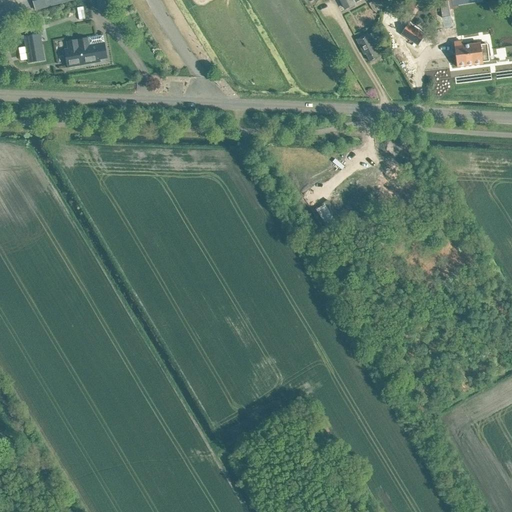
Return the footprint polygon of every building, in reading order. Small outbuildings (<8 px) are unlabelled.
[(31,0),(35,12),(75,0),(31,0)] [(96,0),(99,12),(112,10),(109,0),(96,0)] [(339,0),(345,9),(355,4),(354,3),(359,0),(339,0)] [(447,1),(439,3),(442,18),(449,17),(447,1)] [(372,18),(366,5),(353,11),(360,24),(372,18)] [(0,21),(13,18),(10,6),(0,8),(0,21)] [(78,19),(86,19),(84,6),(77,7),(78,19)] [(418,46),(426,35),(409,24),(401,35),(418,46)] [(379,43),(373,33),(368,36),(367,34),(356,40),(363,53),(364,53),(369,62),(377,58),(372,48),(374,48),(373,46),(379,43)] [(44,61),(40,35),(24,38),(28,63),(44,61)] [(89,47),(88,40),(65,44),(67,50),(65,50),(69,68),(100,62),(100,60),(106,59),(103,44),(89,47)] [(462,41),(453,42),(455,51),(457,68),(483,65),(482,63),(489,63),(487,45),(487,44),(480,45),(480,44),(478,44),(478,45),(462,47),(462,41)] [(380,147),(383,163),(400,160),(396,144),(380,147)] [(397,171),(390,162),(379,171),(378,169),(351,184),(359,198),(385,183),(384,181),(397,171)] [(323,231),(329,227),(329,226),(325,220),(329,217),(333,223),(340,219),(328,201),(321,205),(325,211),(321,214),(317,208),(311,212),(323,231)]
